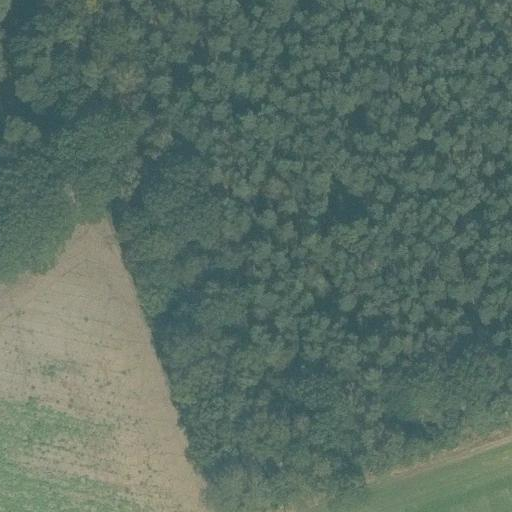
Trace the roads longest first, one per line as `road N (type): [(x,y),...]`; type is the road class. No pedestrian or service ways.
road 1 (track): [(511,389),(288,468),(254,464),(240,452),(132,151)]
road 2 (track): [(132,151),(0,242)]
road 3 (track): [(132,151),(79,0)]
